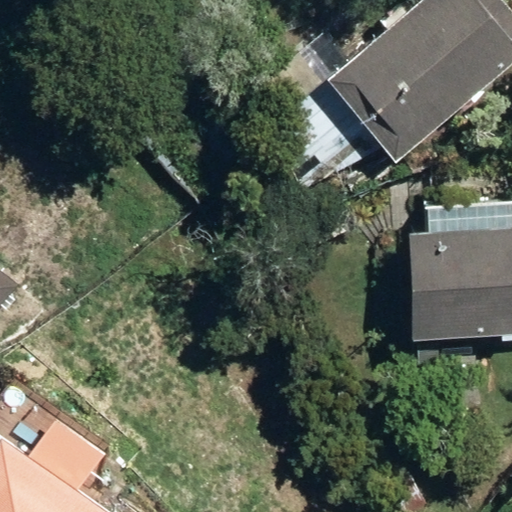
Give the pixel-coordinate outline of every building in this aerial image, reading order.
[(511,0),(390,0),(328,48),(395,135),(511,44),(511,0)] [(511,205),(421,208),(423,313),(511,311),(511,205)] [(0,282),(27,250),(0,228),(0,282)] [(0,420),(0,511),(138,511),(147,501),(9,407),(0,420)] [(232,462),(258,500),(298,471),(271,433),(232,462)] [(411,467),(391,480),(409,510),(429,498),(411,467)]
